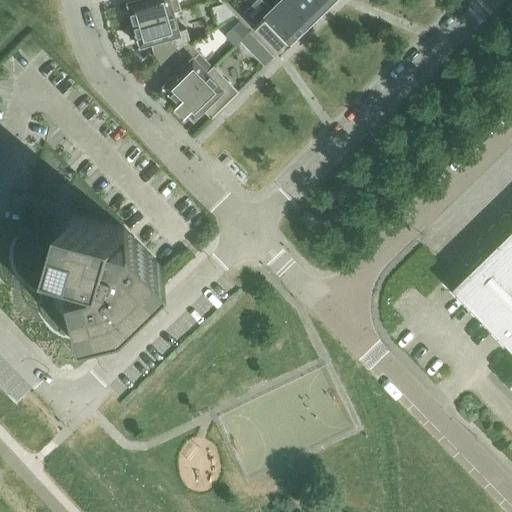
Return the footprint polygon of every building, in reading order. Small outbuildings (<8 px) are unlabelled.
[(181,9),(177,0),(129,0),(126,1),(128,10),(122,11),(126,25),(181,9)] [(311,20),(291,0),(278,0),(271,8),(266,2),(264,3),(296,35),(311,20)] [(327,5),(321,0),(291,0),(311,20),(327,5)] [(296,35),(264,3),(248,19),(279,51),(296,35)] [(190,41),(186,28),(178,30),(173,12),(181,10),(181,9),(126,25),(130,38),(136,36),(138,45),(151,41),(155,52),(159,59),(190,41)] [(173,105),(214,66),(213,65),(207,71),(194,57),(200,51),(190,41),(159,59),(164,67),(171,75),(161,85),(168,92),(163,96),(173,105)] [(212,116),(238,91),(214,66),(173,105),(182,115),(187,111),(193,117),(203,108),(211,116),(210,116),(212,117),(213,116),(212,116)] [(34,252),(55,258),(85,267),(84,270),(46,280),(58,328),(115,314),(163,267),(123,225),(69,210),(48,204),(34,252)] [(319,224),(309,212),(300,220),(311,232),(319,224)] [(511,225),(450,286),(511,350),(511,379),(508,384),(511,388),(511,225)]
